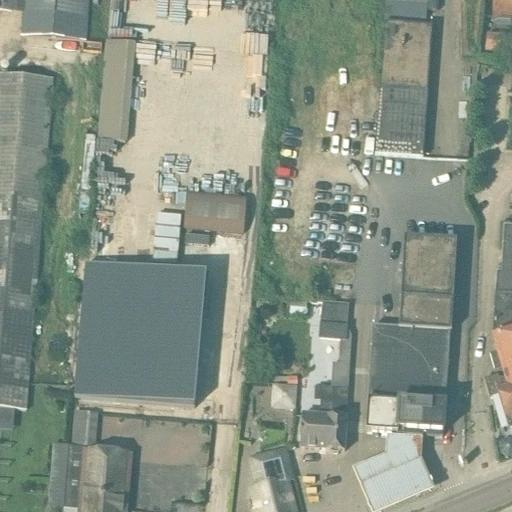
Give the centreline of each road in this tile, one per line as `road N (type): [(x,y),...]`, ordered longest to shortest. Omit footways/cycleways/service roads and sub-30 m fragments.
road 1 (unknown): [(465,214),(413,207),(377,216),(369,232),(352,511)]
road 2 (unknown): [(465,214),(470,261),(459,484)]
